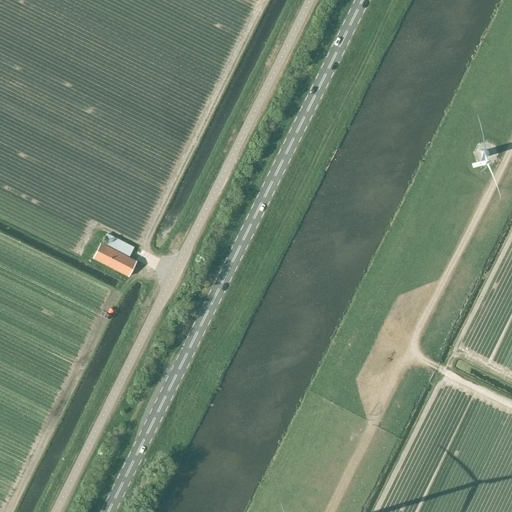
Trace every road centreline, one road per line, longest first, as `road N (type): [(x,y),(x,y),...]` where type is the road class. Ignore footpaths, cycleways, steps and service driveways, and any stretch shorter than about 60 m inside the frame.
road 1 (unclassified): [(55,511),(310,0)]
road 2 (primary): [(108,511),(362,0)]
road 3 (track): [(157,264),(146,259),(147,238),(266,0)]
road 4 (track): [(157,264),(118,291),(8,511)]
